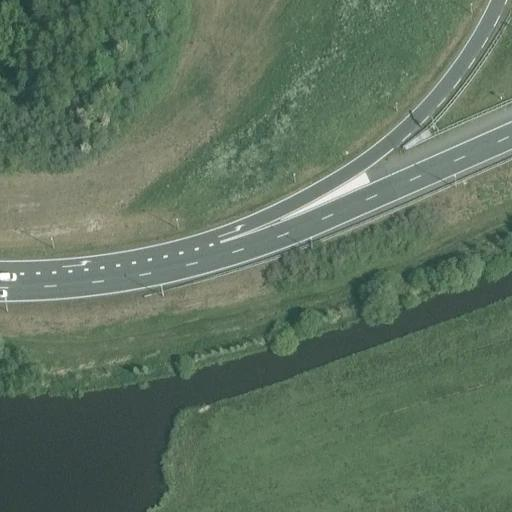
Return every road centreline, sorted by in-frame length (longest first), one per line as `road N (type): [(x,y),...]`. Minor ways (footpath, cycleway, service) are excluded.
road 1 (trunk): [(225,252),(359,166),(419,116),(466,59),(498,0)]
road 2 (trunk): [(225,252),(511,135)]
road 3 (trunk): [(0,288),(102,280),(225,252)]
